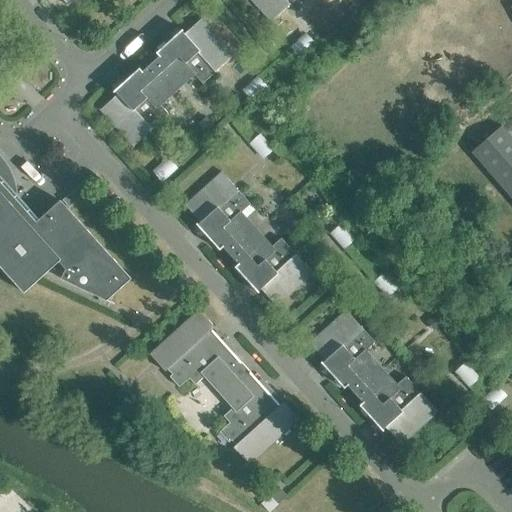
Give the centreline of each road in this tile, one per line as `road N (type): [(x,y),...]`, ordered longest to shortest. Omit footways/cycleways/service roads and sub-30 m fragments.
road 1 (unclassified): [(427,511),(68,126),(76,77)]
road 2 (residential): [(76,77),(172,0)]
road 3 (unclassified): [(511,502),(473,460),(436,511)]
